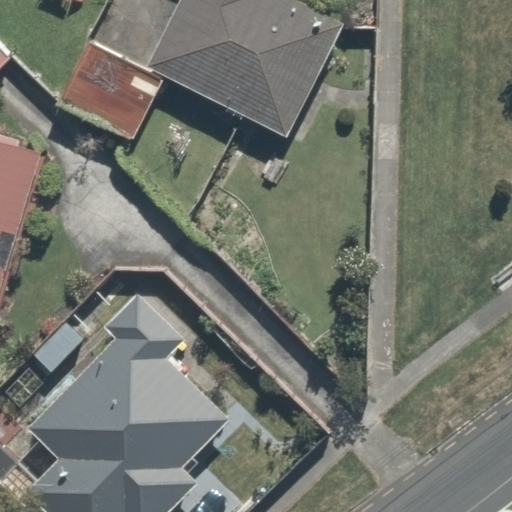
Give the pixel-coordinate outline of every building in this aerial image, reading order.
[(178,0),(153,51),(286,118),(336,18),(299,0),(178,0)] [(0,56),(16,40),(0,24),(0,56)] [(152,66),(92,38),(66,94),(126,122),(152,66)] [(0,269),(45,139),(0,123),(0,269)] [(115,316),(25,415),(59,446),(35,471),(80,511),(120,511),(125,507),(131,511),(152,511),(197,464),(183,451),(219,411),(115,316)]
